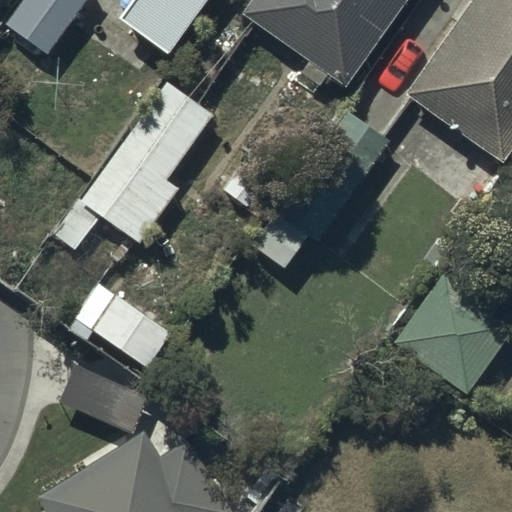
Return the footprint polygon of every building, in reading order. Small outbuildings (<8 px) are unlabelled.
[(92,0),(28,0),(8,27),(49,57),(92,0)] [(165,58),(206,0),(136,0),(119,24),(165,58)] [(257,0),(245,18),(346,87),(406,0),(257,0)] [(511,141),(511,0),(473,0),(404,98),(497,163),(511,141)] [(212,115),(165,83),(79,206),(141,249),(180,192),(165,182),(212,115)] [(344,113),(272,212),(314,243),(387,144),(344,113)] [(98,224),(77,208),(55,239),(75,254),(98,224)] [(307,241),(275,217),(254,246),(285,270),(307,241)] [(93,276),(54,250),(25,292),(64,319),(93,276)] [(511,326),(446,277),(394,347),(467,401),(511,340),(511,326)] [(102,291),(77,325),(146,376),(171,342),(102,291)] [(145,398),(75,368),(60,403),(130,434),(145,398)] [(160,459),(144,433),(37,494),(47,511),(230,511),(186,442),(160,459)]
